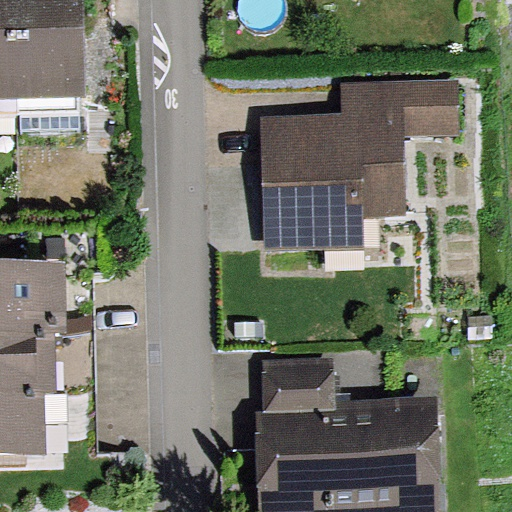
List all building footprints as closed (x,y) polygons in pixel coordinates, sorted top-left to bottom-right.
[(0,0),(0,104),(89,103),(87,0),(0,0)] [(342,120),(264,122),(267,246),(364,244),(363,210),(405,209),(403,134),(467,133),(466,78),(341,81),(342,120)] [(65,262),(0,263),(0,330),(57,329),(66,331),(65,262)] [(0,391),(47,390),(58,390),(57,329),(0,330),(0,391)] [(266,409),(258,409),(260,511),(446,511),(444,397),(336,399),(335,358),(265,359),(266,409)] [(0,455),(49,454),(47,390),(0,391),(0,455)]
